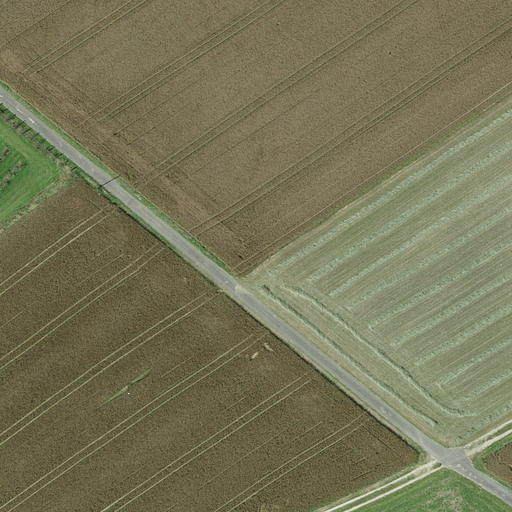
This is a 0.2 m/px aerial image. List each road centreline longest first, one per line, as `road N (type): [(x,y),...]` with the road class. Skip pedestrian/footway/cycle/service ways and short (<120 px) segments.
road 1 (track): [(511,503),(447,460),(0,99)]
road 2 (track): [(511,426),(337,511)]
